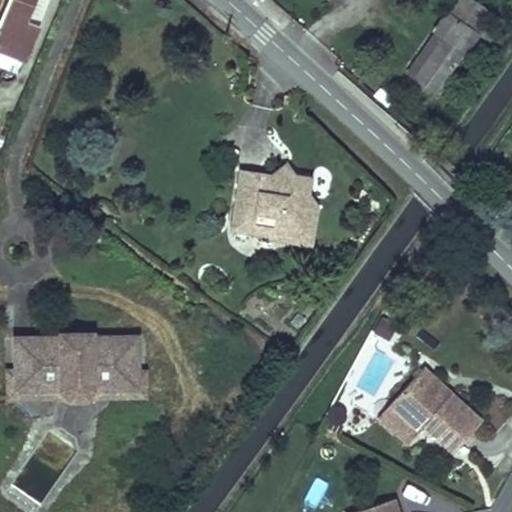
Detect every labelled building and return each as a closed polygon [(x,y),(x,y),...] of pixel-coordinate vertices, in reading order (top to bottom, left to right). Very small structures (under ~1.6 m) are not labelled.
[(6,0),(0,16),(0,49),(25,60),(38,27),(25,23),(33,0),(6,0)] [(48,0),(33,0),(25,23),(38,27),(48,0)] [(459,0),(448,17),(477,37),(490,20),(460,0),(459,0)] [(443,38),(413,79),(436,95),(477,37),(448,17),(436,33),(443,38)] [(436,33),(407,75),(413,79),(443,38),(436,33)] [(245,191),(241,222),(277,226),(276,238),(317,243),(321,206),(314,195),(313,194),(308,194),(300,181),(302,175),(296,165),(277,175),(247,172),(245,191)] [(317,180),(302,175),(300,181),(308,194),(313,194),(317,180)] [(241,222),(240,234),(276,238),(277,226),(241,222)] [(58,339),(14,339),(14,371),(15,391),(58,391),(69,402),(81,402),(91,391),(136,391),(136,373),(136,370),(131,370),(130,353),(136,354),(136,337),(91,338),(91,333),(80,333),(80,338),(68,338),(68,333),(58,333),(58,339)] [(424,369),(416,378),(445,403),(452,395),(424,369)] [(5,372),(6,403),(69,402),(58,391),(15,391),(14,371),(5,372)] [(145,373),(136,373),(136,391),(91,391),(81,402),(144,402),(145,373)] [(445,403),(416,378),(391,405),(421,432),(426,427),(454,452),(482,421),(452,395),(445,403)] [(421,432),(391,405),(380,418),(409,445),(421,432)] [(397,511),(394,500),(351,511),(397,511)]
